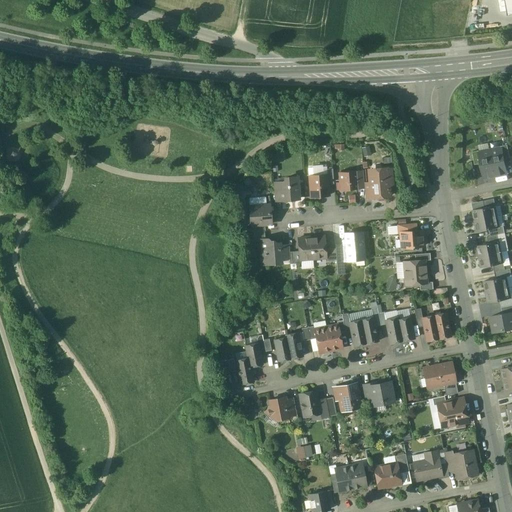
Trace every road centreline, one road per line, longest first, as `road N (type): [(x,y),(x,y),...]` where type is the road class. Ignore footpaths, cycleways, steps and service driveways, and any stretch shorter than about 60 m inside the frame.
road 1 (secondary): [(328,75),(189,71),(0,40)]
road 2 (residential): [(473,347),(262,390)]
road 3 (track): [(0,326),(60,511)]
road 4 (residential): [(444,209),(286,229)]
road 5 (residential): [(499,484),(350,511)]
road 6 (residential): [(444,209),(473,347)]
road 7 (residential): [(474,357),(499,484)]
